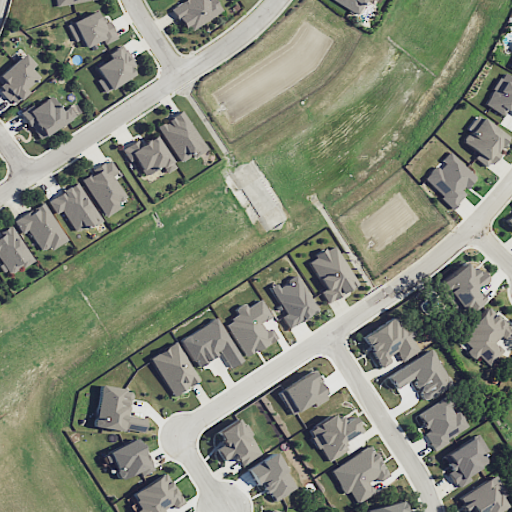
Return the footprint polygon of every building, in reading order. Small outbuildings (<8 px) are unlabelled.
[(222,11),(215,0),(208,0),(207,1),(206,0),(183,0),(171,7),(187,32),(222,11)] [(330,0),(357,15),(364,0),(330,0)] [(108,20),(101,23),(95,10),(66,24),(74,42),(79,40),(83,48),(100,40),(102,44),(116,38),(108,20)] [(100,79),(96,81),(102,92),(132,75),(127,66),(132,63),(121,44),(105,54),(108,59),(94,67),(100,79)] [(22,54),(0,72),(0,88),(13,104),(26,93),(22,88),(38,74),(22,54)] [(502,115),(506,108),(511,111),(511,79),(500,73),(483,104),(502,115)] [(37,139),(77,114),(71,104),(61,111),(50,94),(20,113),(37,139)] [(179,161),(190,154),(192,157),(205,148),(180,110),(156,126),(179,161)] [(477,154),(473,158),(485,167),(507,138),(476,114),(464,129),(468,131),(460,141),(477,154)] [(173,168),(154,135),(138,144),(136,140),(121,149),(128,162),(133,159),(143,176),(160,166),(164,173),(173,168)] [(475,176),(448,151),(440,160),(441,160),(422,180),(451,208),(464,194),(461,191),(475,176)] [(79,178),(104,216),(127,200),(112,176),(117,172),(108,160),(79,178)] [(99,218),(77,182),(47,200),(55,214),(61,210),(75,233),(99,218)] [(27,230),(42,253),(66,239),(43,202),(13,221),(21,234),(27,230)] [(511,211),(503,217),(511,231),(511,230),(511,211)] [(32,260),(12,227),(0,233),(0,260),(8,274),(32,260)] [(326,303),(357,283),(332,244),(305,261),(323,289),(319,292),(326,303)] [(464,315),(484,300),(475,288),(486,280),(478,270),(472,274),(463,262),(438,281),(464,315)] [(286,329),(317,311),(295,274),(269,289),(284,314),(279,317),(286,329)] [(243,356),(273,340),(262,321),(269,317),(259,299),(245,307),(242,303),(233,309),(237,316),(224,322),(243,356)] [(459,338),(469,346),(464,352),(473,359),(476,356),(489,366),(502,349),(496,345),(510,327),(482,307),(459,338)] [(417,351),(407,333),(404,334),(394,316),(360,336),(378,368),(389,362),(385,356),(394,351),(400,361),(417,351)] [(228,368),(240,361),(215,317),(179,338),(195,366),(220,352),(228,368)] [(171,396),(198,380),(174,342),(148,358),(171,396)] [(385,375),(393,389),(411,379),(423,401),(450,386),(430,350),(385,375)] [(325,399),(308,371),(276,391),(290,415),(311,402),(313,406),(325,399)] [(92,425),(142,433),(144,418),(127,415),(131,390),(98,385),(92,425)] [(416,413),(426,432),(423,433),(431,448),(468,429),(458,410),(455,412),(447,396),(416,413)] [(345,413),(333,421),(329,415),(305,429),(326,462),(345,449),(339,441),(356,430),(345,413)] [(214,432),(220,442),(213,446),(221,461),(232,454),(239,466),(259,454),(238,418),(214,432)] [(486,463),(481,454),(486,451),(476,434),(439,457),(458,487),(470,480),(467,475),(486,463)] [(138,472),(139,475),(150,471),(137,438),(101,452),(105,463),(112,460),(119,479),(138,472)] [(328,469),(342,494),(348,490),(355,503),(373,493),(368,484),(385,475),(369,446),(328,469)] [(248,467),(270,503),(294,489),(272,452),(248,467)] [(130,493),(140,511),(164,511),(165,511),(182,502),(164,473),(130,493)] [(456,497),(464,511),(497,511),(504,507),(499,497),(504,494),(494,476),(456,497)] [(364,510),(364,511),(403,511),(400,500),(364,510)]
